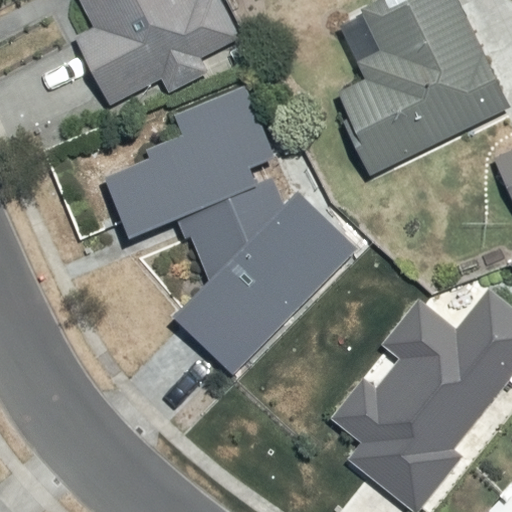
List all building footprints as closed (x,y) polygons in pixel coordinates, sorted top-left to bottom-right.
[(204,0),(203,1),(202,0),(89,0),(103,27),(85,36),(119,105),(177,76),(181,84),(216,67),(210,54),(246,36),(228,0),(204,0)] [(366,140),(381,173),(511,110),(511,91),(469,0),(392,0),(349,21),(375,77),(351,89),(373,136),(366,140)] [(188,316),(240,374),(363,251),(292,180),(255,90),(189,117),(196,133),(161,148),(165,157),(119,176),(144,237),(187,219),(215,286),(188,316)] [(358,441),(345,457),(414,511),(461,453),(453,447),(511,372),(511,304),(487,285),(454,326),(416,295),(380,341),(398,356),(375,384),(363,374),(328,417),(358,441)] [(487,511),(511,511),(511,481),(486,510),(487,511)]
